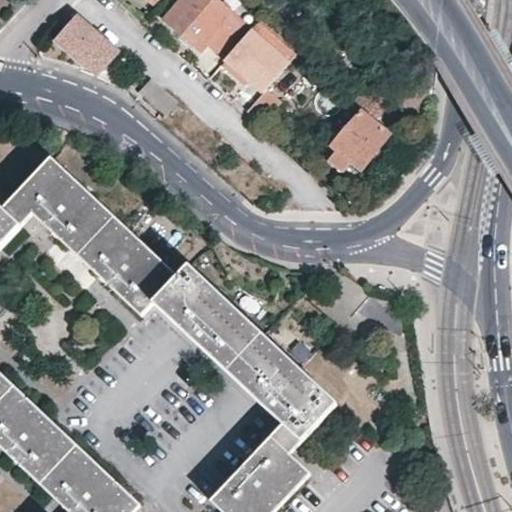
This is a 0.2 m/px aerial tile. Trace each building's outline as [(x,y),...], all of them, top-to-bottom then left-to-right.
[(246,26),(217,0),(182,0),(167,17),(203,49),(208,43),(221,54),(246,26)] [(349,30),(339,15),(330,21),(339,35),(349,30)] [(107,43),(78,17),(59,40),(98,74),(118,53),(107,43)] [(264,92),(265,91),(294,57),(257,24),(226,59),(264,92)] [(160,90),(150,82),(138,96),(147,104),(165,120),(178,106),(164,93),(160,90)] [(370,118),(386,100),(373,88),(356,108),(360,112),(333,143),(339,148),(329,159),(345,173),(353,161),(363,170),(393,136),(378,123),(370,118)] [(264,92),(248,111),(261,123),(279,103),(265,91),(264,92)] [(393,106),(386,100),(370,118),(378,123),(393,106)] [(0,205),(0,445),(71,511),(145,511),(140,507),(142,504),(0,372),(0,249),(34,214),(142,315),(154,303),(283,425),(211,501),(222,511),(275,511),(311,473),(291,454),(337,405),(189,265),(179,275),(51,156),(2,207),(0,205)] [(354,181),(363,170),(353,161),(345,173),(354,181)]
